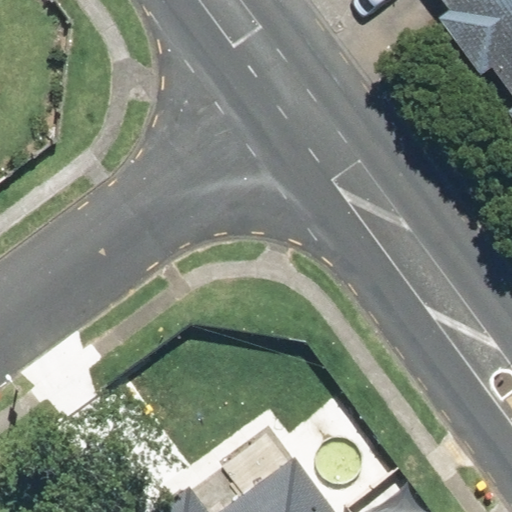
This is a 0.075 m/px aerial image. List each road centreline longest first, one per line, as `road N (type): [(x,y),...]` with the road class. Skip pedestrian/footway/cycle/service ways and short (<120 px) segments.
road 1 (residential): [(0,301),(300,73)]
road 2 (secondary): [(300,73),(511,356)]
